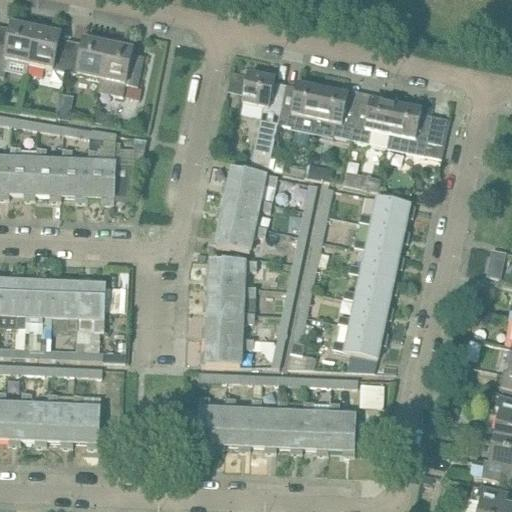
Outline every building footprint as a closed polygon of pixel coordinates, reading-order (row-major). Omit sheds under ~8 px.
[(0,48),(0,79),(4,81),(5,74),(26,78),(29,68),(36,32),(12,27),(7,50),(0,48)] [(65,75),(67,63),(55,61),(60,38),(36,32),(29,68),(65,75)] [(101,83),(109,48),(84,43),(79,66),(67,63),(65,75),(101,83)] [(109,48),(101,83),(102,83),(99,94),(123,99),(125,88),(138,91),(144,60),(132,58),(133,53),(109,48)] [(245,99),(243,108),(263,112),(260,125),(261,125),(252,167),(269,171),(271,162),(271,161),(278,129),(286,90),(274,87),(275,83),(249,78),(245,99)] [(316,125),(323,93),(298,88),(297,92),(286,90),(278,129),(295,132),(297,121),(316,125)] [(323,93),(316,125),(317,125),(316,132),(333,136),(332,141),(351,145),(359,105),(347,103),(348,99),(323,93)] [(390,140),(396,109),(371,104),(371,108),(359,105),(351,145),(367,148),(370,136),(390,140)] [(21,106),(20,115),(29,116),(31,108),(21,106)] [(68,124),(70,110),(57,107),(54,122),(68,124)] [(421,114),(396,109),(390,140),(409,144),(406,156),(425,160),(427,146),(445,150),(450,124),(420,118),(421,114)] [(137,117),(136,122),(139,126),(147,127),(149,117),(142,115),(137,117)] [(13,121),(0,118),(0,127),(12,129),(13,121)] [(40,125),(13,121),(12,129),(39,134),(40,125)] [(39,134),(65,138),(66,129),(40,125),(39,134)] [(92,134),(66,129),(65,138),(90,142),(92,134)] [(90,142),(105,145),(115,146),(117,138),(92,134),(90,142)] [(114,200),(135,201),(142,169),(115,168),(116,155),(103,154),(105,145),(90,142),(89,155),(89,167),(87,201),(102,202),(101,207),(113,207),(114,200)] [(10,198),(20,198),(24,198),(23,204),(35,204),(36,199),(36,153),(19,153),(19,152),(11,152),(10,164),(10,198)] [(61,205),(62,200),(62,166),(45,165),(45,153),(36,153),(36,199),(50,200),(49,205),(61,205)] [(87,206),(87,201),(89,167),(71,166),(71,154),(63,154),(62,166),(62,200),(75,201),(75,206),(77,206),(87,206)] [(269,171),(269,173),(282,175),(284,165),(271,162),(269,171)] [(0,202),(9,203),(10,198),(10,164),(0,163),(0,202)] [(307,181),(324,184),(327,172),(310,169),(307,181)] [(226,198),(260,206),(263,189),(276,191),(278,182),(232,172),(229,187),(224,186),(222,198),(226,198)] [(360,191),(363,180),(345,176),(343,187),(360,191)] [(309,189),(304,215),(311,216),(317,190),(309,189)] [(325,192),(320,218),(328,220),(332,199),(331,199),(332,194),(325,192)] [(272,208),(260,206),(226,198),(223,213),(217,212),(216,223),(221,224),(254,231),(258,214),(270,217),(272,208)] [(359,228),(371,231),(409,239),(410,237),(405,236),(408,222),(413,223),(415,211),(376,203),(372,221),(361,218),(359,228)] [(304,215),(299,241),(306,242),(311,216),(304,215)] [(314,246),(322,247),(328,220),(320,218),(314,246)] [(266,234),(254,231),(221,224),(218,238),(213,237),(211,249),(248,257),(252,240),(264,242),(266,234)] [(353,254),(365,256),(404,265),(404,262),(399,261),(402,247),(407,248),(409,239),(371,231),(368,246),(355,244),(353,254)] [(293,268),(301,269),(306,242),(299,241),(293,268)] [(317,272),(322,247),(314,246),(309,271),(317,272)] [(492,253),(490,261),(504,264),(506,256),(492,253)] [(348,279),(359,281),(399,290),(399,288),(394,287),(397,273),(402,274),(404,265),(365,256),(362,272),(350,270),(348,279)] [(204,290),(210,290),(244,292),(244,275),(256,275),(256,266),(211,264),(210,279),(205,279),(204,290)] [(295,296),(301,269),(293,268),(287,294),(295,296)] [(122,291),(92,290),(89,365),(125,366),(125,358),(99,356),(100,337),(104,337),(105,315),(127,316),(129,271),(120,270),(120,279),(122,285),(122,291)] [(309,271),(303,296),(312,298),(317,272),(309,271)] [(1,352),(1,360),(30,362),(34,282),(27,282),(27,287),(13,286),(13,281),(4,281),(2,331),(16,331),(16,342),(24,342),(24,353),(9,352),(1,352)] [(354,307),(393,315),(394,313),(389,312),(392,298),(397,299),(399,290),(359,281),(356,298),(344,295),(342,304),(354,307)] [(39,282),(34,282),(30,362),(59,363),(60,354),(51,354),(51,336),(61,337),(63,283),(53,283),(53,288),(39,288),(39,282)] [(65,284),(63,283),(61,337),(69,337),(69,335),(76,336),(76,355),(60,354),(59,363),(89,365),(92,290),(91,290),(91,285),(79,284),(79,289),(65,289),(65,284)] [(255,293),(244,292),(210,290),(209,305),(204,305),(203,316),(209,317),(243,318),(243,319),(254,319),(255,301),(255,293)] [(287,294),(282,320),(290,322),(295,296),(287,294)] [(306,323),(312,298),(303,296),(298,321),(306,323)] [(391,325),(393,315),(354,307),(351,323),(339,320),(337,330),(349,332),(388,340),(388,338),(383,337),(384,333),(386,324),(391,325)] [(243,318),(209,317),(208,331),(203,331),(202,343),(207,343),(242,345),(242,327),(253,327),(254,319),(243,319),(243,318)] [(277,345),(284,347),(290,322),(282,320),(277,345)] [(293,346),(301,348),(303,341),(311,343),(314,330),(305,328),(306,323),(298,321),(293,346)] [(386,350),(388,340),(349,332),(345,348),(334,346),(332,354),(378,364),(381,349),(386,350)] [(253,345),(242,345),(207,343),(207,357),(202,357),(201,369),(252,371),(253,345)] [(276,346),(261,344),(262,353),(264,354),(272,365),(276,346)] [(279,373),(284,347),(277,345),(272,371),(279,373)] [(304,348),(301,348),(293,346),(291,357),(302,360),(304,348)] [(511,355),(507,378),(497,376),(494,390),(511,393),(511,355)] [(301,360),(291,358),(288,373),(314,372),(316,363),(301,360)] [(0,376),(23,378),(24,369),(0,367),(0,376)] [(49,379),(50,370),(24,369),(23,378),(49,379)] [(76,380),(76,371),(50,370),(49,379),(76,380)] [(102,372),(76,371),(76,380),(102,381),(102,372)] [(200,385),(226,386),(227,378),(201,377),(200,385)] [(253,387),(253,379),(227,378),(226,386),(253,387)] [(279,388),(279,381),(253,379),(253,387),(279,388)] [(305,389),(305,382),(279,381),(279,388),(305,389)] [(331,390),(332,383),(305,382),(305,389),(331,390)] [(332,383),(331,390),(357,392),(358,384),(332,383)] [(360,410),(384,411),(386,387),(362,386),(360,410)] [(0,397),(0,443),(9,444),(9,449),(20,449),(20,444),(22,410),(4,409),(5,397),(0,397)] [(22,398),(22,410),(20,444),(35,445),(35,450),(46,450),(47,445),(48,411),(30,411),(30,398),(22,398)] [(49,399),(48,411),(47,445),(61,446),(60,451),(73,452),(73,450),(73,446),(74,413),(56,412),(56,399),(49,399)] [(74,413),(73,446),(87,447),(87,452),(99,453),(101,414),(82,413),(83,400),(75,400),(74,413)] [(494,442),(511,445),(511,403),(493,400),(490,414),(499,416),(494,442)] [(224,449),(225,416),(207,415),(207,403),(199,403),(197,448),(212,448),(212,454),(223,454),(224,449)] [(226,404),(225,416),(224,449),(238,450),(238,455),(250,455),(250,450),(251,417),(234,416),(234,404),(226,404)] [(276,456),(276,451),(278,418),(259,417),(260,405),(252,405),(251,417),(250,450),(264,451),(264,456),(276,456)] [(302,458),(302,452),(304,407),(278,406),(278,418),(276,451),(290,452),(290,457),(302,458)] [(329,454),(330,420),(312,419),(313,407),(304,407),(302,452),(316,453),(316,458),(328,459),(328,454),(329,454)] [(330,420),(329,454),(342,454),(342,459),(355,460),(356,421),(337,420),(338,409),(331,409),(330,420)] [(511,445),(494,442),(488,467),(474,464),(471,479),(511,488),(511,481),(511,445)] [(480,504),(478,511),(511,511),(511,507),(507,507),(509,497),(473,489),(471,502),(480,504)]
